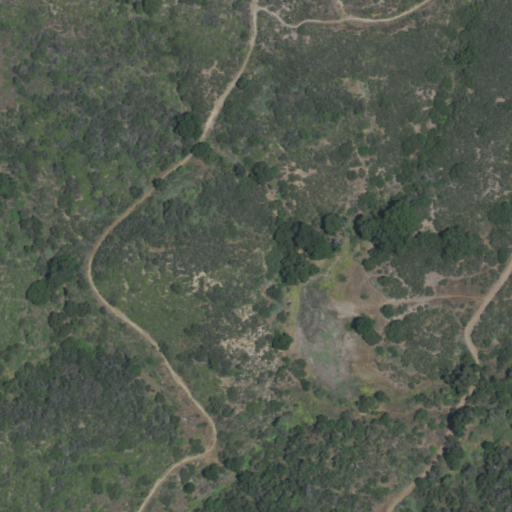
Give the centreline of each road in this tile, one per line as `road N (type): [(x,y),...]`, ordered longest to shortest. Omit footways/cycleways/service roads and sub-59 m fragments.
road 1 (track): [(511,259),(466,332),(474,377),(449,434),(387,511)]
road 2 (track): [(485,301),(355,309)]
